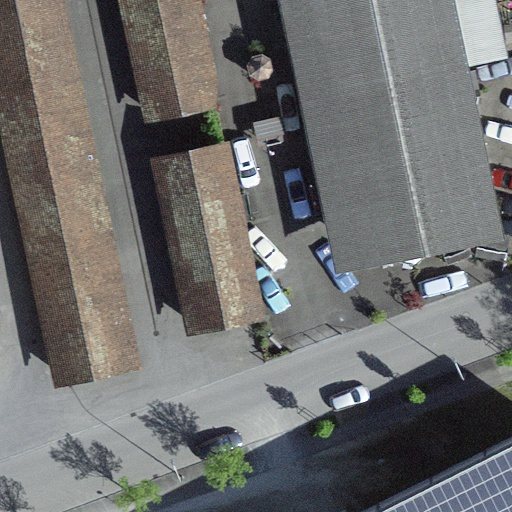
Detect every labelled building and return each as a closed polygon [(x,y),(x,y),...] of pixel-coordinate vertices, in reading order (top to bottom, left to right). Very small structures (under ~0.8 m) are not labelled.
[(0,0),(0,87),(60,374),(123,361),(46,0),(0,0)] [(126,0),(147,101),(213,87),(194,0),(126,0)] [(279,0),(333,263),(501,229),(454,0),(279,0)] [(196,324),(253,312),(218,150),(161,162),(196,324)] [(511,511),(511,422),(331,511),(511,511)]
